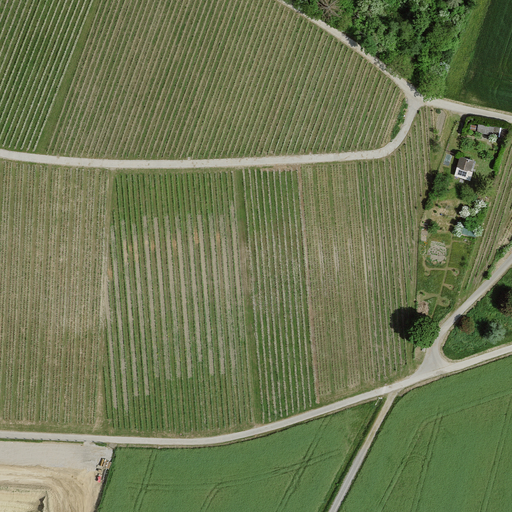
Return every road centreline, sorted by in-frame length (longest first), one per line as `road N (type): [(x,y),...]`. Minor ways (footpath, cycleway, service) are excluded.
road 1 (track): [(511,257),(440,332),(432,374),(226,438),(119,440)]
road 2 (track): [(418,96),(403,132),(379,154),(118,164),(0,153)]
road 3 (track): [(286,0),(418,96),(511,119)]
road 4 (track): [(397,385),(332,511)]
